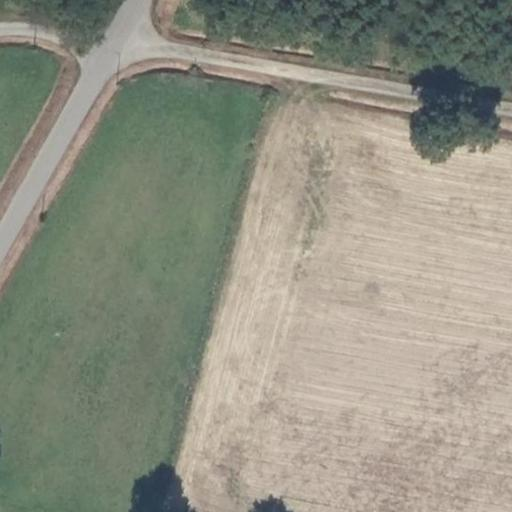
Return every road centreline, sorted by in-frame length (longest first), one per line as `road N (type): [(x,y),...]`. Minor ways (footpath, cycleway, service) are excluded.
road 1 (unclassified): [(111,40),(511,109)]
road 2 (unclassified): [(0,250),(111,40)]
